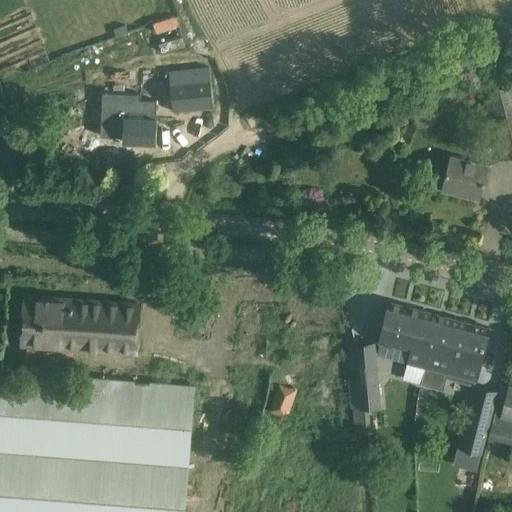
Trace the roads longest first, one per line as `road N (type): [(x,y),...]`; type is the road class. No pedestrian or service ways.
road 1 (tertiary): [(511,291),(247,227),(0,208)]
road 2 (track): [(247,227),(290,139),(511,36)]
